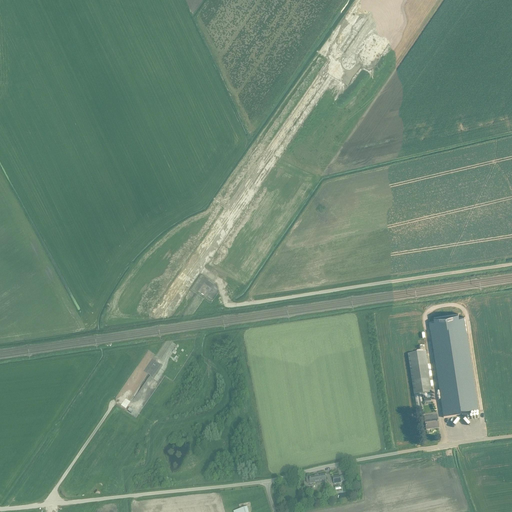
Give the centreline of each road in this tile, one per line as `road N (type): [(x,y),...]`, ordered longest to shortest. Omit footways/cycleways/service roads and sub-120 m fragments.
road 1 (unclassified): [(219,271),(231,304),(511,264)]
road 2 (unclassified): [(0,509),(265,481)]
road 3 (unclassified): [(265,481),(511,438)]
